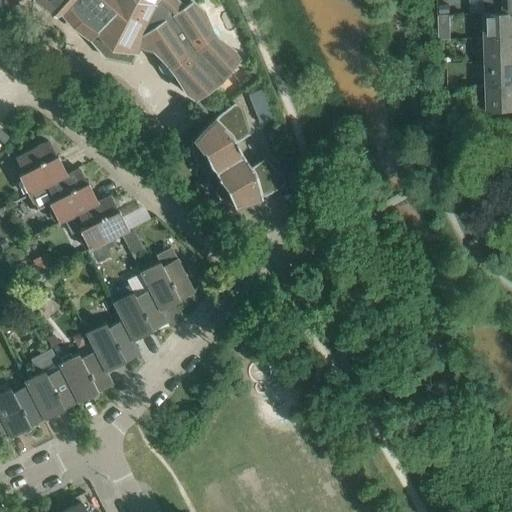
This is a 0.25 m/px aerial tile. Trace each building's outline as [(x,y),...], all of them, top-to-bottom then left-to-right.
[(32,0),(53,14),(60,11),(72,25),(88,37),(105,57),(131,62),(137,45),(153,49),(164,60),(162,62),(173,75),(175,75),(187,93),(194,98),(214,84),(217,79),(223,76),(237,57),(233,49),(216,36),(210,29),(201,9),(193,2),(191,0),(32,0)] [(511,0),(503,0),(504,12),(511,12),(511,0)] [(511,12),(504,12),(485,13),(485,37),(511,36),(511,12)] [(511,36),(485,37),(486,61),(511,60),(511,36)] [(511,60),(486,61),(487,85),(511,84),(511,60)] [(511,84),(487,85),(487,90),(487,110),(511,109),(511,84)] [(262,88),(248,94),(260,123),(274,117),(262,88)] [(199,133),(194,138),(189,144),(193,151),(196,157),(198,162),(203,170),(206,176),(242,154),(234,140),(239,137),(236,132),(240,127),(237,123),(243,119),(240,109),(234,103),(229,106),(225,109),(219,113),(214,118),(210,121),(205,126),(199,133)] [(55,156),(48,140),(15,157),(23,172),(16,176),(26,194),(28,193),(45,185),(66,174),(57,155),(55,156)] [(217,193),(221,198),(226,205),(232,204),(239,203),(243,202),(250,200),(257,197),(264,195),(271,192),(279,188),(284,185),(281,177),(274,170),(267,173),(264,169),(259,169),(256,165),(251,168),(242,154),(206,176),(212,185),(217,193)] [(28,193),(36,209),(49,203),(56,221),(73,213),(97,201),(87,182),(86,183),(78,168),(66,174),(45,185),(28,193)] [(73,213),(80,230),(76,231),(84,249),(128,229),(118,209),(116,210),(109,195),(97,201),(73,213)] [(122,235),(130,251),(153,239),(145,223),(122,235)] [(103,242),(90,248),(97,261),(109,254),(103,242)] [(156,254),(159,260),(139,270),(148,288),(160,309),(179,300),(178,298),(194,290),(171,247),(156,254)] [(148,288),(133,296),(131,292),(112,302),(121,320),(132,340),(133,340),(152,330),(151,329),(166,321),(160,309),(148,288)] [(0,325),(4,332),(23,322),(15,306),(0,313),(0,325)] [(121,320),(107,327),(103,321),(85,331),(94,349),(105,371),(106,370),(125,361),(124,359),(139,352),(133,340),(132,340),(121,320)] [(79,357),(76,351),(58,361),(61,366),(77,400),(78,401),(97,391),(97,390),(112,382),(106,370),(105,371),(94,349),(79,357)] [(42,369),(22,379),(25,384),(24,385),(42,418),(43,417),(44,419),(63,409),(63,407),(77,400),(61,366),(45,374),(42,369)] [(9,387),(0,390),(0,418),(8,435),(9,435),(10,436),(30,426),(29,425),(42,418),(24,385),(11,391),(9,387)] [(71,499),(74,504),(63,510),(63,511),(86,511),(78,495),(71,499)]
